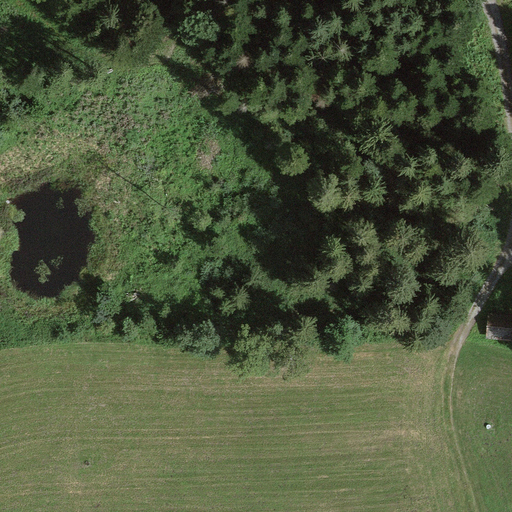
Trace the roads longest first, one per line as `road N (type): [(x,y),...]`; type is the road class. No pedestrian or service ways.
road 1 (track): [(511,202),(448,363),(447,431),(468,511)]
road 2 (track): [(486,0),(511,175)]
